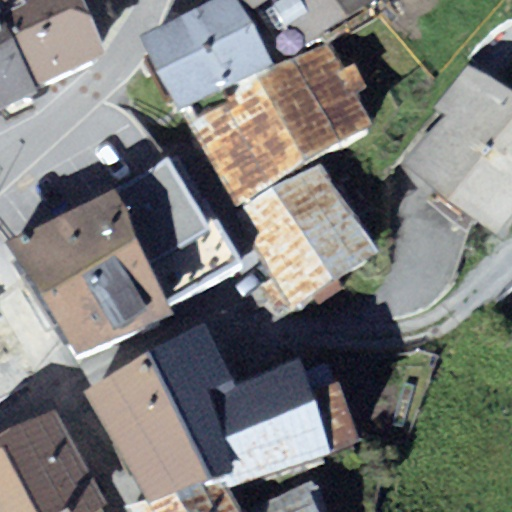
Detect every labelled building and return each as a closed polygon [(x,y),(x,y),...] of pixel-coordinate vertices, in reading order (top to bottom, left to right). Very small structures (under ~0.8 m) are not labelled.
[(264,0),(286,47),(360,11),(354,0),(236,0),(241,6),(252,0),(264,0)] [(130,50),(159,111),(248,68),(218,7),(130,50)] [(311,46),(209,103),(254,183),(356,126),(311,46)] [(452,112),(410,164),(499,236),(511,220),(511,98),(469,64),(439,101),(452,112)] [(0,110),(17,102),(0,66),(0,110)] [(280,296),(358,254),(310,166),(232,209),(280,296)] [(8,238),(64,358),(146,320),(90,200),(8,238)] [(0,380),(21,367),(0,335),(0,380)] [(148,355),(73,394),(129,501),(204,461),(148,355)] [(279,367),(186,398),(214,483),(308,452),(279,367)] [(47,439),(0,459),(0,511),(75,511),(78,511),(47,439)] [(112,509),(113,511),(196,511),(179,476),(129,501),(112,509)] [(296,511),(287,490),(235,511),(296,511)]
